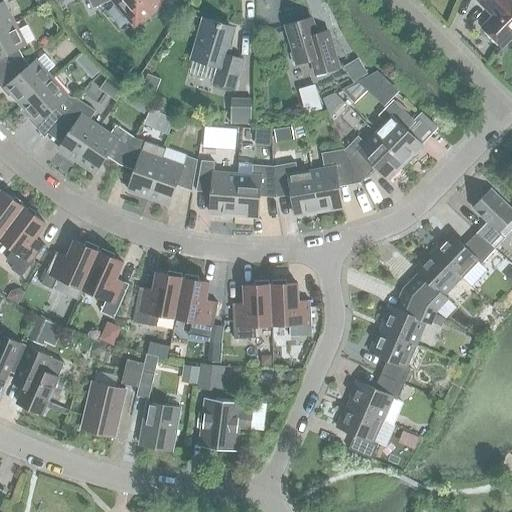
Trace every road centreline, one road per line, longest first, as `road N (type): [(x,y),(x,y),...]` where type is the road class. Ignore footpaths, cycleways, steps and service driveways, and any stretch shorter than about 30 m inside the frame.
road 1 (residential): [(322,247),(381,230),(417,206),(505,111),(390,0)]
road 2 (residential): [(0,143),(48,186),(158,240),(221,251),(322,247)]
road 3 (residential): [(258,497),(332,330),(322,247)]
road 4 (residential): [(258,497),(124,481),(0,441)]
